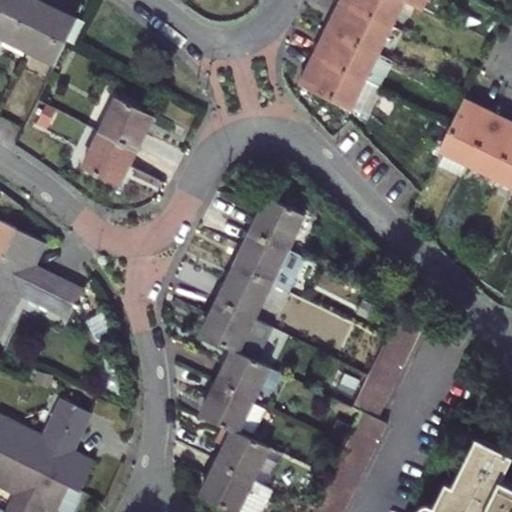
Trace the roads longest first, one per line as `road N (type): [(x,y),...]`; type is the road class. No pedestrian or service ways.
road 1 (residential): [(254,130),(285,133),(317,151),(511,353)]
road 2 (residential): [(126,239),(156,409),(142,495)]
road 3 (residential): [(254,130),(215,147),(178,216),(126,239)]
road 4 (residential): [(0,154),(97,233),(126,239)]
